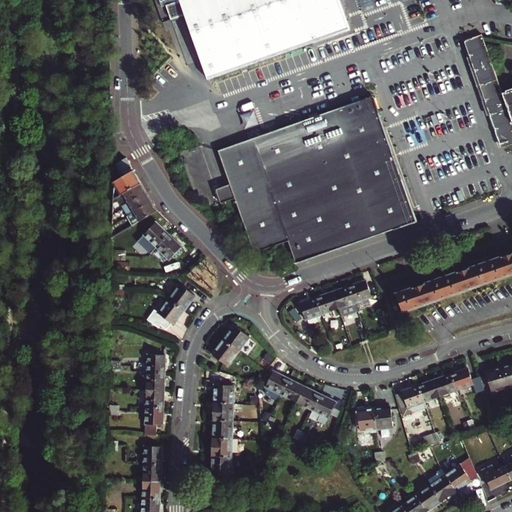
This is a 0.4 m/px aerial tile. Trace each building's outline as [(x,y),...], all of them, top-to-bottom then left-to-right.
[(337,0),(181,0),(208,79),(337,35),(339,42),(351,38),(345,21),(344,18),(337,0)] [(465,43),(470,57),(488,50),(482,35),(465,43)] [(470,57),(475,71),(493,65),(488,50),(470,57)] [(475,71),(481,86),(498,79),(493,65),(475,71)] [(481,86),(485,100),(503,93),(498,79),(481,86)] [(508,92),(503,93),(509,109),(511,117),(511,88),(507,91),(508,92)] [(485,100),(491,115),(509,109),(503,93),(485,100)] [(375,94),(219,147),(230,181),(217,185),(222,199),(236,195),(250,236),(255,250),(289,238),(297,262),(418,221),(383,119),(375,94)] [(491,115),(497,130),(511,124),(511,117),(509,109),(491,115)] [(511,124),(497,130),(502,144),(511,142),(511,145),(511,144),(511,124)] [(118,196),(140,183),(128,162),(118,168),(125,180),(113,188),(118,196)] [(122,206),(145,192),(140,183),(118,196),(113,199),(113,203),(118,200),(122,206)] [(123,208),(128,216),(151,201),(145,192),(122,206),(123,208)] [(129,217),(133,224),(156,210),(155,208),(151,201),(128,216),(129,217)] [(144,234),(157,246),(168,234),(156,222),(144,234)] [(169,259),(181,247),(168,234),(157,246),(151,252),(162,263),(167,257),(169,259)] [(403,311),(469,288),(511,273),(511,252),(396,294),(403,311)] [(355,302),(371,296),(366,279),(349,285),(355,302)] [(168,298),(184,310),(195,296),(179,283),(168,298)] [(357,310),(355,302),(349,285),(333,291),(339,308),(341,315),(357,310)] [(322,314),(339,308),(333,291),(316,297),(322,314)] [(306,319),(322,314),(316,297),(300,303),(306,319)] [(158,312),(173,324),(184,310),(168,298),(158,312)] [(239,351),(250,336),(234,324),(223,339),(239,351)] [(212,353),(228,365),(239,351),(223,339),(212,353)] [(147,371),(164,372),(165,355),(148,354),(147,371)] [(507,386),(511,384),(511,363),(501,367),(507,386)] [(491,391),(507,386),(501,367),(486,371),(491,391)] [(456,390),(473,384),(467,368),(451,374),(456,390)] [(266,386),(282,394),(289,378),(273,370),(266,386)] [(146,389),(164,389),(164,372),(147,371),(146,389)] [(440,395),(456,390),(451,374),(434,379),(440,395)] [(282,394),(297,402),(304,386),(289,378),(282,394)] [(424,401),(440,395),(434,379),(418,385),(424,401)] [(213,402),(234,403),(235,386),(214,384),(213,401),(213,402)] [(426,407),(424,401),(418,385),(401,390),(402,393),(407,407),(409,406),(411,412),(426,407)] [(313,409),(320,394),(304,386),(297,402),(313,409)] [(146,406),(163,406),(164,389),(146,389),(146,406)] [(402,393),(394,395),(399,410),(407,407),(402,393)] [(313,409),(328,417),(335,402),(320,394),(313,409)] [(212,420),(233,421),(234,403),(213,402),(213,418),(212,420)] [(156,424),(162,424),(163,406),(146,406),(145,434),(156,435),(156,424)] [(376,429),(393,427),(390,406),(373,408),(376,429)] [(360,431),(376,429),(373,408),(357,410),(360,431)] [(485,424),(492,422),(488,409),(481,411),(485,424)] [(212,437),(232,438),(233,421),(212,420),(212,437)] [(294,437),(298,439),(302,431),(298,428),(294,437)] [(211,454),(231,456),(232,438),(212,437),(211,454)] [(144,463),(161,464),(162,446),(144,445),(144,463)] [(210,473),(231,473),(231,456),(211,454),(211,456),(210,473)] [(510,479),(511,478),(511,461),(503,465),(510,479)] [(143,480),(161,481),(161,464),(144,463),(143,480)] [(457,490),(471,481),(460,464),(445,474),(456,490),(457,490)] [(491,488),(510,479),(503,465),(494,470),(491,465),(482,470),(491,488)] [(428,480),(431,484),(445,474),(443,470),(428,480)] [(442,500),(456,490),(445,474),(431,484),(442,500)] [(142,497),(160,498),(161,481),(143,480),(142,497)] [(426,511),(442,500),(431,484),(415,494),(417,497),(426,511)] [(407,511),(424,511),(426,511),(417,497),(415,494),(402,504),(407,511)] [(141,511),(159,511),(160,498),(142,497),(141,511)]
